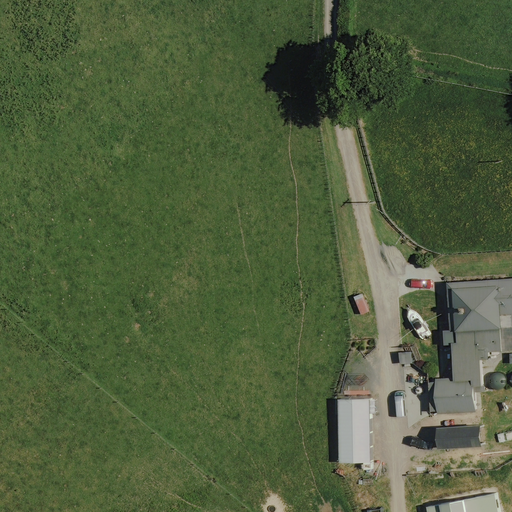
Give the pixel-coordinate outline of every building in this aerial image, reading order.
[(452,329),(511,330),(511,280),(477,279),(477,284),(452,284),(452,329)] [(460,380),(477,380),(477,386),(481,387),(481,386),(490,386),(490,372),(500,372),(500,358),(511,357),(511,330),(452,329),(447,329),(447,348),(456,348),(456,380),(460,380)] [(456,380),(433,379),(433,412),(443,412),(442,420),(455,420),(455,413),(476,414),(476,410),(481,410),(481,387),(477,386),(477,380),(460,380),(456,380)] [(374,466),(374,400),(344,400),(344,466),(374,466)] [(435,482),(438,511),(451,511),(449,481),(435,482)] [(421,511),(420,511),(438,511),(435,482),(418,484),(421,511)]
